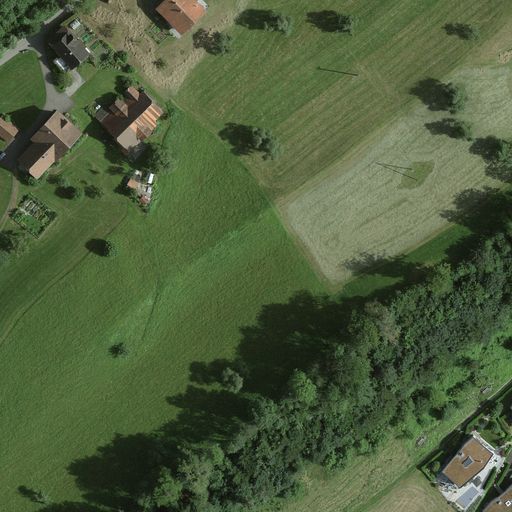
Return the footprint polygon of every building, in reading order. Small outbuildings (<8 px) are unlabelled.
[(160,0),(156,5),(182,31),(207,7),(200,0),(160,0)] [(65,23),(47,39),(60,54),(53,60),(65,74),(90,52),(65,23)] [(162,110),(133,82),(110,106),(106,103),(94,116),(129,149),(158,119),(156,116),(162,110)] [(30,136),(34,140),(18,157),(38,175),(55,156),(56,158),(83,128),(57,105),(30,136)] [(3,114),(0,117),(0,134),(8,142),(20,129),(3,114)] [(474,432),(442,469),(461,486),(493,449),(474,432)] [(511,511),(511,483),(482,510),(483,511),(511,511)]
